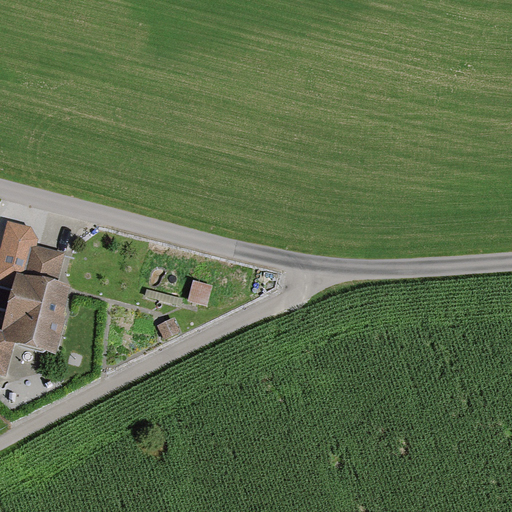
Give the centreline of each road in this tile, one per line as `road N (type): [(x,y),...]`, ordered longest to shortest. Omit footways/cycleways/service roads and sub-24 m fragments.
road 1 (residential): [(312,260),(296,286),(0,438)]
road 2 (residential): [(0,184),(312,260)]
road 3 (residential): [(312,260),(511,257)]
